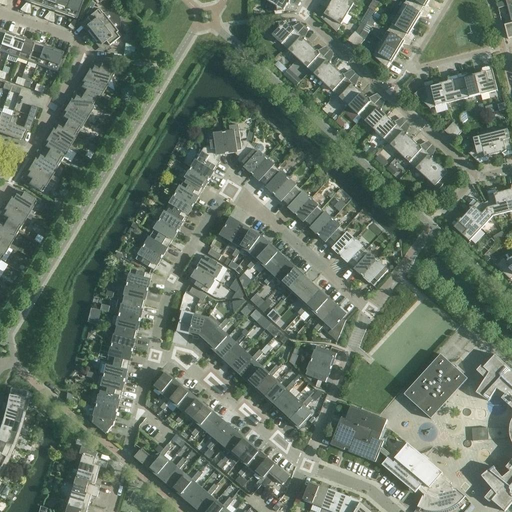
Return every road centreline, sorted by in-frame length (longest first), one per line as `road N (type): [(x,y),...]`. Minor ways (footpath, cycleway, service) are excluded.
road 1 (residential): [(154,350),(172,279),(230,184),(368,310)]
road 2 (residential): [(10,180),(84,56),(69,37),(0,12)]
road 3 (residential): [(303,465),(183,363),(154,350)]
road 4 (residential): [(368,310),(303,465)]
road 5 (residential): [(109,511),(154,350)]
road 6 (residential): [(511,168),(476,177),(387,94)]
road 7 (residential): [(387,94),(305,14),(311,0)]
